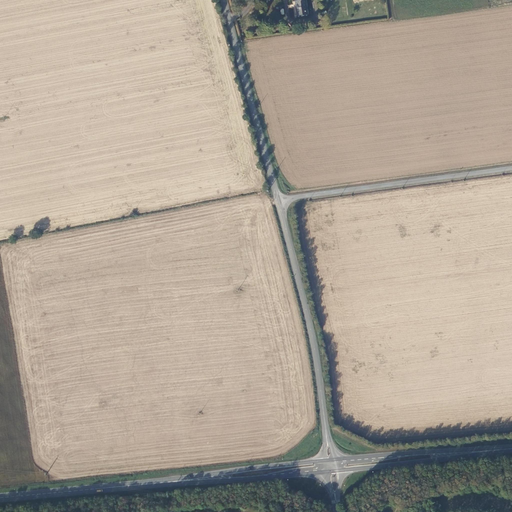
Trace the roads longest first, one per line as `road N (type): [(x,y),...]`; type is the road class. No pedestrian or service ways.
road 1 (primary): [(329,463),(0,498)]
road 2 (tertiary): [(278,201),(320,374),(329,463)]
road 3 (unclassified): [(278,201),(511,168)]
road 4 (tertiary): [(226,0),(278,201)]
road 5 (primary): [(511,447),(329,463)]
